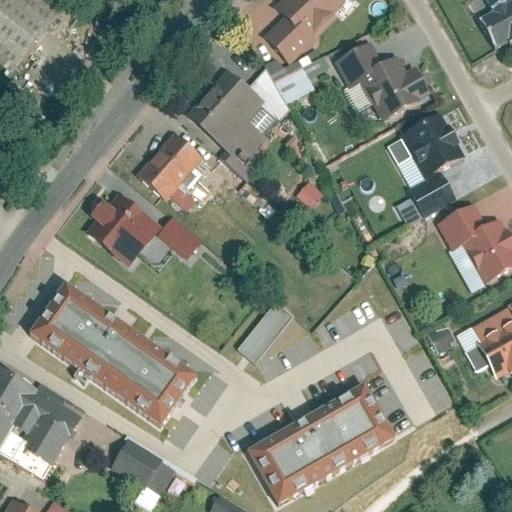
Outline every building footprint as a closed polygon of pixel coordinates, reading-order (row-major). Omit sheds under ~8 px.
[(0,0),(0,73),(10,81),(67,11),(53,0),(0,0)] [(269,40),(292,66),(317,44),(310,36),(347,3),(344,0),(283,0),(285,2),(276,9),(289,23),(269,40)] [(511,1),(477,19),(494,52),(511,42),(511,1)] [(356,54),(331,69),(347,96),(357,92),(378,128),(415,106),(411,100),(422,94),(413,79),(403,85),(390,64),(368,76),(356,54)] [(189,122),(237,165),(258,142),(244,128),(260,111),(228,80),(189,122)] [(443,116),(404,137),(430,180),(404,197),(419,224),(454,200),(441,176),(466,160),(443,116)] [(170,138),(136,180),(164,203),(198,160),(170,138)] [(294,203),(311,214),(322,198),(305,187),(294,203)] [(153,251),(168,234),(126,196),(97,227),(120,248),(134,233),(149,247),(153,251)] [(457,213),(432,229),(450,261),(456,257),(478,294),(511,272),(511,251),(494,223),(471,238),(457,213)] [(65,286),(27,341),(160,433),(197,379),(65,286)] [(253,370),(291,322),(272,307),(234,355),(253,370)] [(511,313),(502,319),(506,326),(476,342),(486,359),(498,352),(511,377),(511,313)] [(425,337),(433,357),(453,350),(445,329),(425,337)] [(403,361),(404,434),(451,411),(422,354),(408,361),(403,361)] [(44,469),(75,421),(0,373),(0,447),(3,443),(44,469)] [(274,511),(394,445),(362,389),(240,457),(271,511),(274,511)] [(153,474),(120,455),(110,473),(142,492),(153,474)]
